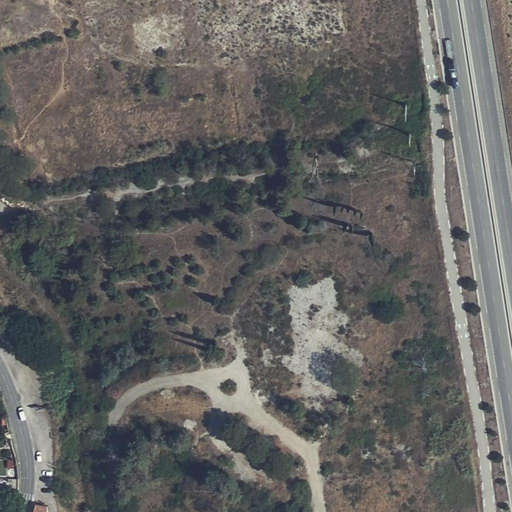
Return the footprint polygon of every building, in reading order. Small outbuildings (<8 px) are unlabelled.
[(325,308),(329,308),(328,295),(333,294),(334,302),(348,300),(343,266),(329,268),(332,291),(327,292),(327,288),(290,294),(293,313),(298,312),(303,343),(306,362),(301,363),(295,364),(300,395),(314,393),(328,391),(342,389),(338,365),(338,361),(368,356),(369,361),(389,358),(382,317),(363,320),(363,324),(332,329),(328,330),(325,308)] [(298,312),(293,313),(298,344),(303,343),(298,312)] [(306,362),(303,343),(298,344),(301,363),(306,362)] [(338,365),(369,361),(368,356),(338,361),(338,365)] [(432,434),(406,438),(409,460),(436,457),(432,434)] [(406,438),(380,442),(384,464),(409,460),(406,438)] [(384,464),(380,442),(354,446),(358,468),(384,464)] [(189,460),(190,458),(185,451),(170,454),(163,472),(172,475),(171,478),(184,483),(200,470),(195,464),(195,461),(189,460)] [(358,468),(332,472),(333,480),(359,476),(385,472),(411,468),(436,464),(463,460),(462,452),(436,457),(409,460),(384,464),(358,468)] [(470,511),(463,460),(436,464),(443,511),(470,511)] [(443,511),(436,464),(411,468),(417,511),(443,511)] [(417,511),(411,468),(385,472),(391,511),(417,511)] [(172,475),(163,472),(159,481),(168,484),(171,478),(172,475)] [(391,511),(385,472),(359,476),(364,511),(391,511)] [(364,511),(359,476),(333,480),(337,511),(364,511)]
